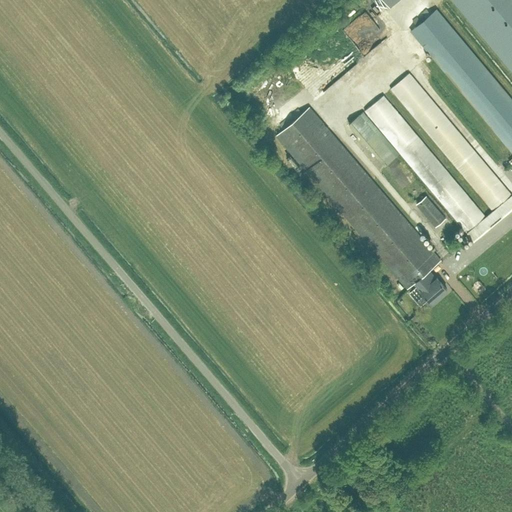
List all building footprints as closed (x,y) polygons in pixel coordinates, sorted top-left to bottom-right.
[(511,0),(452,0),(511,71),(511,0)] [(511,99),(436,8),(411,30),(511,151),(511,99)] [(321,83),(327,90),(358,66),(349,54),(324,74),(317,66),(316,66),(310,59),(294,72),(307,88),(312,83),(315,87),(321,83)] [(364,110),(473,240),(511,207),(511,195),(409,72),(391,87),(390,88),(492,210),(485,216),(383,94),(364,110)] [(262,94),(271,86),(266,80),(257,87),(262,94)] [(277,133),(408,286),(414,281),(430,268),(440,259),(311,105),(277,133)] [(445,218),(426,195),(417,203),(436,226),(445,218)] [(450,240),(444,245),(447,249),(453,244),(450,240)] [(440,297),(441,294),(441,293),(447,288),(430,268),(414,281),(421,289),(421,290),(427,297),(425,299),(430,305),(440,297)]
